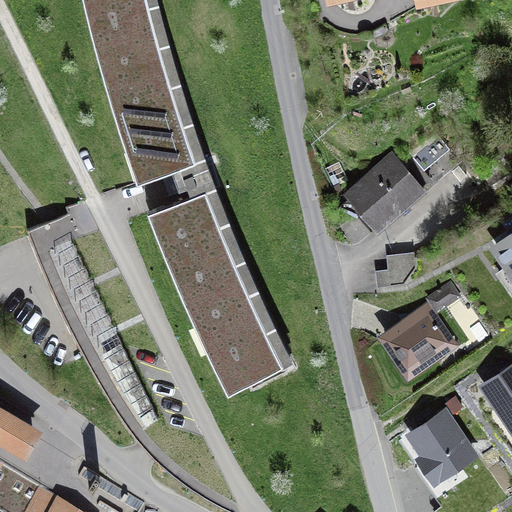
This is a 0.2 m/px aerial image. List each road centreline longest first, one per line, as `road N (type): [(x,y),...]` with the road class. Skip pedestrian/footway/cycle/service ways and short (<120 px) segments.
road 1 (residential): [(271,0),(384,511)]
road 2 (residential): [(95,202),(254,511)]
road 3 (residential): [(183,511),(0,366)]
road 4 (track): [(0,8),(95,202)]
